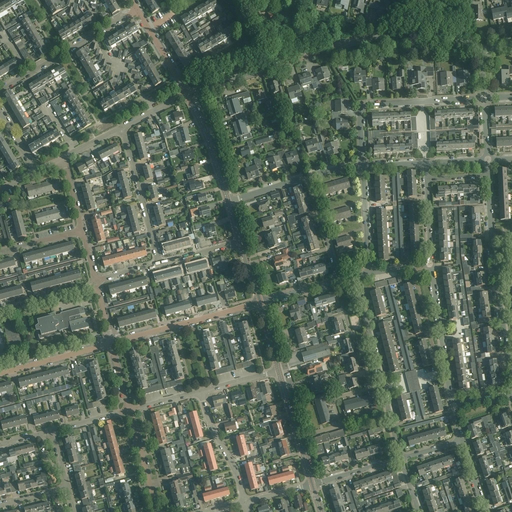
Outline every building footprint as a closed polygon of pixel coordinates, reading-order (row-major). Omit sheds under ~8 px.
[(3,4),(7,11),(12,7),(8,0),(3,4)] [(53,0),(46,4),(50,9),(57,5),(54,0),(53,0)] [(111,0),(106,4),(109,9),(117,4),(114,0),(111,0)] [(150,0),(146,3),(149,8),(157,4),(155,1),(154,0),(150,0)] [(212,10),(218,7),(213,0),(211,0),(208,2),(212,10)] [(346,0),(345,0),(336,0),(336,4),(342,6),(341,9),(347,10),(349,1),(346,0)] [(358,13),(364,14),(366,5),(362,4),(363,0),(354,0),(352,8),(358,10),(358,13)] [(381,23),(383,17),(384,17),(385,17),(386,16),(386,15),(386,14),(385,13),(384,13),(386,4),(385,4),(385,5),(383,4),(383,3),(373,1),(372,2),(369,2),(369,1),(368,8),(377,10),(376,13),(378,14),(377,17),(379,17),(378,22),(381,23)] [(202,5),(207,13),(212,10),(208,2),(202,5)] [(117,4),(109,9),(112,15),(120,10),(117,4)] [(157,4),(149,8),(152,14),(160,9),(157,4)] [(57,5),(50,9),(53,15),(61,10),(57,5)] [(197,9),(201,16),(207,13),(202,5),(197,9)] [(266,10),(272,22),(280,19),(276,10),(276,11),(274,6),(266,10)] [(474,7),(474,16),(473,16),(473,21),(482,21),(482,16),(482,7),(474,7)] [(192,12),(196,19),(198,18),(201,16),(197,9),(192,12)] [(193,21),(196,19),(192,12),(186,15),(191,23),(192,25),(194,24),(193,21)] [(85,17),(90,24),(95,21),(91,13),(85,17)] [(191,23),(186,15),(181,18),(185,26),(191,23)] [(80,20),(84,28),(90,24),(85,17),(80,20)] [(28,19),(22,23),(16,26),(17,28),(22,26),(23,27),(24,26),(25,28),(32,24),(28,19)] [(84,28),(80,20),(74,23),(79,31),(79,32),(80,32),(82,31),(82,30),(82,29),(84,28)] [(69,26),(73,34),(79,31),(74,23),(69,26)] [(128,27),(133,34),(138,31),(134,23),(128,27)] [(32,24),(25,28),(27,31),(22,34),(24,37),(25,36),(35,30),(32,24)] [(63,30),(68,37),(73,34),(69,26),(68,24),(66,26),(67,28),(63,30)] [(56,30),(58,33),(62,41),(68,37),(63,30),(62,27),(56,30)] [(128,27),(123,30),(127,38),(133,34),(128,27)] [(224,30),(229,38),(235,35),(230,27),(224,30)] [(35,30),(25,36),(28,41),(32,40),(38,35),(35,30)] [(117,33),(122,41),(127,38),(123,30),(117,33)] [(229,38),(224,30),(219,34),(224,41),(229,38)] [(169,41),(176,37),(173,31),(165,36),(169,41)] [(117,33),(112,36),(116,44),(122,41),(117,33)] [(224,41),(219,34),(214,37),(218,45),(224,41)] [(30,48),(35,45),(42,41),(38,35),(32,40),(33,42),(28,45),(30,48)] [(106,40),(111,47),(116,44),(112,36),(106,40)] [(169,41),(172,47),(180,42),(176,37),(169,41)] [(208,40),(213,48),(218,45),(214,37),(208,40)] [(14,42),(16,45),(18,48),(23,44),(22,42),(20,39),(14,42)] [(35,45),(37,48),(33,50),(35,53),(38,51),(45,47),(46,46),(43,40),(42,41),(35,45)] [(203,43),(207,51),(213,48),(208,40),(203,43)] [(172,47),(175,52),(183,48),(180,42),(172,47)] [(207,51),(203,43),(197,47),(202,54),(207,51)] [(23,44),(18,48),(21,53),(26,50),(25,47),(23,44)] [(48,52),(45,47),(38,51),(40,54),(37,56),(39,58),(48,52)] [(175,52),(178,58),(186,53),(183,48),(175,52)] [(76,54),(79,60),(87,55),(84,49),(76,54)] [(135,54),(139,59),(146,55),(143,49),(135,54)] [(178,58),(182,63),(189,59),(186,53),(178,58)] [(83,65),(90,60),(87,55),(79,60),(83,65)] [(146,55),(139,59),(142,65),(150,60),(146,55)] [(33,61),(30,56),(24,59),(28,65),(33,61)] [(9,63),(13,70),(19,66),(15,59),(9,63)] [(189,59),(182,63),(185,69),(193,64),(189,59)] [(83,65),(86,70),(94,66),(90,60),(83,65)] [(142,65),(145,70),(153,66),(150,60),(142,65)] [(4,66),(8,73),(13,70),(9,63),(4,66)] [(62,66),(56,69),(61,76),(66,73),(62,66)] [(94,66),(86,70),(89,76),(97,71),(94,66)] [(153,66),(145,70),(148,76),(156,71),(153,66)] [(315,71),(318,77),(314,78),(317,88),(321,87),(319,81),(329,78),(326,67),(315,71)] [(506,68),(506,71),(501,71),(502,84),(509,84),(509,75),(511,75),(511,67),(508,67),(508,68),(506,68)] [(425,69),(425,68),(417,69),(417,73),(415,73),(415,78),(411,79),(412,85),(418,85),(418,89),(425,88),(425,84),(424,84),(423,76),(427,75),(427,77),(433,76),(432,68),(425,69)] [(51,72),(55,79),(56,82),(62,78),(61,76),(56,69),(54,71),(53,70),(52,70),(51,71),(51,72)] [(355,72),(354,72),(355,83),(366,83),(366,87),(369,87),(369,79),(366,79),(365,72),(361,72),(361,69),(360,69),(358,69),(357,69),(356,69),(355,70),(355,72)] [(89,76),(92,81),(100,77),(97,71),(89,76)] [(148,76),(152,81),(159,76),(156,71),(148,76)] [(45,76),(49,83),(55,79),(51,72),(45,76)] [(468,78),(469,78),(469,72),(459,72),(459,77),(456,77),(456,87),(462,86),(462,84),(468,83),(468,78)] [(314,78),(311,79),(309,73),(298,76),(300,83),(302,87),(312,83),(314,89),(317,88),(314,78)] [(452,85),(452,73),(441,73),(441,86),(452,85)] [(40,79),(44,86),(47,84),(49,87),(51,86),(49,83),(45,76),(40,79)] [(159,76),(152,81),(155,87),(163,82),(159,76)] [(100,77),(92,81),(96,87),(103,82),(100,77)] [(401,85),(400,78),(392,79),(393,90),(400,90),(400,85),(401,85)] [(34,82),(38,89),(44,86),(40,79),(34,82)] [(373,79),(369,79),(369,87),(373,87),(373,91),(384,90),(383,80),(373,80),(373,79)] [(283,93),(281,87),(278,88),(276,81),(269,83),(272,94),(278,92),(279,94),(283,93)] [(38,89),(34,82),(28,86),(32,93),(38,89)] [(301,96),(300,91),(303,90),(302,87),(300,83),(297,84),(297,86),(287,89),(291,100),(301,96)] [(132,84),(127,87),(131,95),(137,91),(132,84)] [(131,95),(127,87),(121,90),(126,98),(131,95)] [(121,90),(116,93),(121,101),(126,98),(121,90)] [(3,95),(7,100),(14,96),(10,91),(3,95)] [(74,96),(71,91),(64,95),(66,99),(64,100),(65,102),(68,100),(74,96)] [(265,99),(263,93),(262,93),(261,91),(254,93),(257,101),(265,99)] [(249,92),(248,93),(225,99),(228,110),(239,106),(237,100),(243,98),(244,104),(251,102),(249,92)] [(121,101),(116,93),(111,97),(115,104),(121,101)] [(7,100),(10,106),(17,102),(14,96),(7,100)] [(76,96),(74,96),(68,100),(69,104),(66,105),(68,108),(71,106),(78,102),(77,100),(78,99),(76,96)] [(101,99),(103,101),(99,103),(104,111),(110,108),(105,100),(104,97),(101,99)] [(111,97),(105,100),(110,108),(115,104),(111,97)] [(347,112),(346,101),(335,102),(336,113),(347,112)] [(10,106),(13,112),(20,108),(17,102),(10,106)] [(68,108),(71,114),(74,112),(81,108),(78,102),(71,106),(68,108)] [(239,106),(228,110),(230,117),(241,113),(239,106)] [(13,112),(17,117),(24,113),(20,108),(13,112)] [(84,113),(81,108),(74,112),(76,115),(73,117),(74,119),(77,117),(84,113)] [(466,110),(466,118),(467,121),(469,121),(469,118),(473,117),(473,115),(474,115),(474,112),(473,112),(473,110),(466,110)] [(170,116),(172,122),(176,121),(176,122),(184,120),(182,113),(179,114),(179,112),(173,114),(174,115),(170,116)] [(17,117),(20,123),(27,119),(24,113),(17,117)] [(88,119),(84,113),(77,117),(79,120),(76,123),(77,125),(81,123),(88,119)] [(272,123),(282,120),(280,115),(270,118),(272,123)] [(27,119),(20,123),(23,129),(30,124),(27,119)] [(81,123),(83,126),(78,129),(79,131),(91,124),(88,119),(81,123)] [(347,130),(347,119),(336,120),(336,131),(347,130)] [(234,131),(246,127),(244,120),(232,124),(234,131)] [(240,137),(241,142),(252,138),(251,133),(248,134),(246,127),(234,131),(236,138),(240,137)] [(175,129),(165,134),(166,137),(176,132),(175,129)] [(190,141),(186,129),(179,131),(182,143),(190,141)] [(51,133),(55,140),(61,137),(57,130),(51,133)] [(45,136),(49,143),(55,140),(51,133),(45,136)] [(145,137),(142,138),(141,134),(134,135),(136,142),(151,138),(150,135),(145,137)] [(257,145),(275,139),(273,134),(256,140),(257,145)] [(40,140),(44,147),(49,143),(45,136),(40,140)] [(472,141),(468,141),(468,149),(475,149),(474,141),(476,141),(476,137),(472,137),(472,141)] [(136,142),(138,148),(144,146),(144,144),(147,143),(147,142),(152,141),(151,138),(136,142)] [(316,139),(305,143),(309,153),(319,150),(320,152),(323,151),(321,143),(317,144),(316,139)] [(33,141),(34,143),(38,150),(44,147),(40,140),(37,142),(36,140),(35,140),(33,141)] [(335,142),(325,146),(324,142),(321,143),(323,151),(326,150),(329,156),(339,153),(335,142)] [(34,143),(28,146),(32,153),(38,150),(34,143)] [(7,144),(0,148),(3,154),(10,150),(7,144)] [(110,148),(113,154),(119,151),(116,145),(110,148)] [(252,147),(248,148),(248,147),(243,148),(243,149),(240,150),(242,157),(250,154),(249,152),(253,151),(252,147)] [(117,162),(114,157),(113,154),(110,148),(104,151),(107,157),(110,156),(111,159),(112,159),(114,164),(117,162)] [(194,158),(192,150),(187,152),(186,148),(180,150),(181,153),(182,153),(184,161),(194,158)] [(3,154),(6,159),(13,155),(10,150),(3,154)] [(101,160),(107,157),(104,151),(98,154),(101,160)] [(295,152),(285,155),(284,151),(281,152),(283,160),(286,159),(288,165),(299,162),(295,152)] [(146,152),(139,154),(141,160),(148,159),(146,152)] [(278,157),(268,160),(271,171),(282,167),(279,161),(283,160),(281,152),(277,153),(278,157)] [(6,159),(10,165),(17,161),(13,155),(6,159)] [(85,161),(88,168),(94,165),(91,158),(85,161)] [(20,167),(17,161),(10,165),(12,168),(9,170),(11,172),(20,167)] [(85,161),(83,162),(76,165),(80,173),(88,168),(85,161)] [(145,174),(151,172),(150,166),(143,168),(145,174)] [(197,166),(190,168),(189,169),(190,175),(189,175),(190,178),(193,177),(199,175),(198,170),(198,169),(197,166)] [(259,177),(257,170),(255,166),(245,170),(248,180),(259,177)] [(117,181),(126,179),(125,172),(118,174),(119,178),(117,178),(117,181)] [(151,172),(145,174),(146,180),(153,178),(151,172)] [(340,181),(343,190),(350,188),(347,179),(340,181)] [(49,182),(51,191),(58,189),(56,180),(52,181),(49,182)] [(193,180),(189,181),(186,182),(183,183),(184,187),(189,185),(191,192),(196,191),(195,190),(203,188),(201,181),(197,183),(197,181),(194,182),(193,180)] [(333,183),(336,192),(343,190),(340,181),(333,183)] [(41,184),(44,193),(51,191),(49,182),(41,184)] [(336,192),(333,183),(326,185),(329,194),(336,192)] [(36,195),(34,186),(32,186),(31,184),(24,186),(25,191),(27,190),(29,197),(36,195)] [(34,186),(36,195),(44,193),(41,184),(34,186)] [(82,186),(83,192),(90,191),(88,184),(82,186)] [(121,193),(130,191),(128,185),(121,186),(122,190),(120,191),(121,193)] [(329,194),(326,185),(319,187),(322,196),(329,194)] [(158,189),(156,189),(155,186),(148,188),(150,194),(159,192),(158,189)] [(294,196),(302,194),(301,191),(302,190),(301,187),(292,190),(293,192),(294,196)] [(438,188),(438,194),(436,194),(436,198),(445,197),(445,195),(444,187),(438,188)] [(121,196),(123,195),(124,199),(131,197),(130,191),(121,193),(121,196)] [(268,200),(265,201),(260,202),(260,203),(257,204),(259,211),(267,209),(266,206),(271,205),(269,200),(272,199),(272,200),(277,198),(278,201),(281,200),(278,191),(270,194),(271,195),(267,196),(268,200)] [(159,192),(150,194),(152,200),(158,199),(158,196),(160,195),(159,194),(159,192)] [(207,201),(205,194),(198,196),(198,197),(194,198),(195,201),(199,200),(200,203),(207,201)] [(288,203),(288,205),(304,200),(304,197),(303,197),(302,194),(294,196),(295,200),(288,203)] [(305,203),(304,200),(288,205),(289,207),(296,205),(298,209),(306,206),(305,203)] [(93,203),(87,205),(88,211),(95,209),(93,203)] [(155,214),(162,212),(164,212),(170,211),(169,208),(164,209),(161,209),(160,206),(154,208),(155,214)] [(308,206),(306,206),(298,209),(299,213),(298,213),(299,216),(309,213),(308,210),(309,210),(308,206)] [(56,210),(59,218),(59,220),(63,219),(62,217),(66,216),(63,207),(60,208),(60,209),(56,210)] [(127,215),(135,213),(134,207),(127,209),(128,212),(126,212),(126,213),(127,215)] [(194,218),(193,212),(198,211),(197,207),(188,210),(189,217),(190,219),(194,218)] [(341,209),(344,219),(351,217),(348,207),(341,209)] [(454,210),(454,217),(457,217),(457,207),(441,208),(442,211),(445,211),(452,210),(454,210)] [(198,210),(200,216),(210,214),(209,208),(201,210),(198,210)] [(334,211),(337,221),(344,219),(341,209),(334,211)] [(49,212),(52,220),(59,218),(56,210),(49,212)] [(13,219),(21,217),(20,211),(12,213),(13,219)] [(337,221),(334,211),(327,213),(330,223),(337,221)] [(42,213),(45,222),(52,220),(49,212),(42,213)] [(45,222),(42,213),(35,215),(37,224),(45,222)] [(103,219),(100,220),(99,216),(91,219),(93,225),(106,221),(105,219),(104,219),(103,219)] [(21,217),(13,219),(15,226),(23,223),(21,217)] [(273,225),(271,217),(262,220),(264,228),(273,225)] [(302,223),(303,227),(311,224),(310,221),(311,221),(310,218),(301,220),(296,222),(295,220),(289,221),(290,225),(302,223)] [(137,219),(131,221),(131,224),(129,225),(130,228),(139,226),(137,219)] [(164,219),(157,220),(159,227),(165,225),(164,219)] [(106,221),(93,225),(94,231),(102,229),(101,226),(107,224),(106,221)] [(23,223),(15,226),(17,232),(25,229),(23,223)] [(293,236),(293,237),(314,231),(313,228),(312,228),(311,224),(303,227),(304,230),(297,233),(292,234),(293,236)] [(215,232),(213,225),(205,227),(208,238),(212,237),(211,233),(215,232)] [(141,232),(139,226),(130,228),(131,230),(131,231),(133,231),(135,236),(140,235),(139,232),(141,232)] [(267,240),(268,242),(277,240),(275,236),(279,235),(279,233),(280,232),(279,227),(271,229),(272,234),(266,236),(265,236),(265,237),(265,240),(266,240),(267,240)] [(25,229),(17,232),(18,238),(26,236),(25,229)] [(105,232),(103,232),(102,229),(94,231),(96,237),(109,233),(109,231),(105,232)] [(306,236),(307,239),(315,237),(314,233),(314,231),(293,237),(293,238),(298,237),(306,236)] [(109,233),(96,237),(98,243),(106,241),(105,238),(107,238),(107,237),(110,236),(109,233)] [(166,242),(167,245),(164,246),(166,253),(172,251),(168,235),(166,236),(167,242),(166,242)] [(168,235),(172,251),(178,249),(176,242),(173,243),(172,240),(170,235),(168,235)] [(342,238),(345,248),(352,246),(350,236),(342,238)] [(302,248),(317,243),(317,240),(316,241),(315,237),(307,239),(308,243),(301,245),(302,248)] [(345,248),(342,238),(335,240),(337,245),(334,246),(336,251),(345,248)] [(473,238),(472,238),(460,239),(460,242),(468,242),(468,245),(473,244),(473,248),(481,248),(481,241),(473,241),(473,238)] [(189,239),(183,241),(184,248),(191,246),(189,241),(189,239)] [(278,244),(277,240),(268,242),(269,245),(268,245),(268,246),(268,249),(269,249),(270,249),(277,247),(278,250),(286,247),(285,244),(282,245),(281,243),(278,244)] [(180,241),(176,242),(178,249),(184,248),(183,241),(180,241)] [(65,244),(67,252),(74,250),(72,242),(65,244)] [(318,246),(317,243),(302,248),(302,250),(306,249),(307,252),(308,253),(319,250),(319,249),(318,246)] [(59,246),(61,254),(67,252),(65,244),(59,246)] [(53,247),(55,255),(61,254),(59,246),(53,247)] [(142,249),(139,249),(141,257),(147,256),(144,246),(142,247),(142,249)] [(47,249),(49,257),(55,255),(53,247),(47,249)] [(132,249),(133,251),(135,259),(141,257),(139,249),(135,250),(135,248),(132,249)] [(287,249),(282,251),(284,255),(276,257),(276,259),(273,260),(275,267),(283,265),(282,260),(290,257),(292,257),(290,251),(289,248),(287,249)] [(41,251),(43,259),(49,257),(47,249),(41,251)] [(35,252),(37,260),(43,259),(41,251),(35,252)] [(129,261),(135,259),(133,251),(127,253),(129,261)] [(29,254),(31,262),(37,260),(35,252),(29,254)] [(123,262),(120,252),(117,253),(118,255),(114,256),(117,264),(123,262)] [(123,252),(120,252),(123,262),(129,261),(127,253),(123,254),(123,252)] [(31,262),(29,254),(23,255),(25,263),(31,262)] [(110,265),(108,255),(105,256),(106,258),(102,259),(104,267),(110,265)] [(111,255),(108,255),(110,265),(117,264),(114,256),(111,257),(111,255)] [(227,269),(226,266),(224,257),(210,260),(212,266),(219,264),(221,271),(227,269)] [(7,260),(9,268),(15,266),(13,258),(7,260)] [(1,261),(3,269),(9,268),(7,260),(1,261)] [(208,271),(207,268),(208,268),(206,261),(199,263),(201,270),(202,273),(205,272),(205,271),(208,271)] [(317,266),(320,274),(326,272),(324,264),(317,266)] [(195,271),(193,265),(187,266),(189,273),(195,271)] [(307,269),(305,269),(307,277),(310,276),(310,277),(313,277),(313,275),(311,268),(310,265),(307,265),(307,266),(307,269)] [(301,279),(304,278),(304,279),(307,278),(307,277),(305,269),(302,270),(301,268),(298,269),(297,266),(294,267),(297,279),(300,278),(301,279)] [(313,275),(320,274),(317,266),(311,268),(313,275)] [(454,275),(459,274),(459,272),(450,273),(450,270),(452,270),(451,266),(446,267),(447,269),(442,270),(443,276),(453,275),(454,275)] [(180,268),(174,270),(176,277),(182,275),(180,268)] [(79,271),(75,272),(75,270),(73,271),(73,272),(75,280),(81,279),(79,271)] [(285,272),(285,274),(277,276),(279,284),(288,282),(286,277),(294,275),(293,270),(285,272)] [(75,280),(73,272),(67,274),(69,282),(75,280)] [(161,284),(164,283),(161,273),(155,275),(157,282),(160,281),(161,284)] [(69,282),(67,274),(61,276),(63,284),(69,282)] [(63,284),(61,276),(55,277),(57,285),(63,284)] [(55,277),(49,279),(51,287),(57,285),(55,277)] [(139,279),(141,287),(147,285),(145,277),(139,279)] [(45,289),(51,287),(49,279),(43,280),(45,289)] [(141,287),(139,279),(133,281),(135,289),(141,287)] [(43,280),(36,282),(39,290),(45,289),(43,280)] [(135,289),(133,281),(127,282),(129,290),(135,289)] [(32,292),(39,290),(36,282),(30,284),(32,292)] [(129,290),(127,282),(121,284),(123,292),(129,290)] [(115,286),(117,294),(123,292),(121,284),(115,286)] [(405,292),(412,290),(411,284),(403,286),(401,286),(401,289),(404,288),(405,292)] [(222,286),(223,289),(224,289),(225,293),(226,299),(227,299),(227,301),(232,300),(232,298),(236,297),(234,290),(233,287),(226,289),(225,285),(222,286)] [(14,288),(17,296),(23,294),(21,286),(14,288)] [(117,294),(115,286),(109,287),(111,295),(117,294)] [(8,290),(11,298),(17,296),(14,288),(8,290)] [(2,291),(4,299),(11,298),(8,290),(2,291)] [(372,298),(380,296),(379,290),(371,292),(372,298)] [(209,297),(210,304),(217,302),(215,295),(209,297)] [(333,295),(326,297),(328,304),(335,303),(333,295)] [(380,296),(372,298),(374,304),(382,302),(380,296)] [(326,297),(320,298),(322,306),(328,304),(326,297)] [(322,306),(320,298),(314,300),(316,307),(319,307),(321,310),(323,310),(322,306)] [(198,307),(204,305),(202,299),(196,300),(198,307)] [(182,301),(185,311),(191,309),(189,302),(186,303),(185,300),(182,301)] [(382,302),(374,304),(375,310),(383,308),(382,302)] [(167,305),(167,308),(164,309),(166,315),(172,314),(170,304),(167,305)] [(170,304),(172,314),(178,312),(177,306),(173,307),(172,304),(170,304)] [(291,318),(293,317),(295,322),(301,320),(300,315),(299,315),(298,310),(296,305),(291,306),(292,311),(289,312),(291,318)] [(60,313),(60,314),(65,329),(71,328),(72,333),(89,328),(86,318),(81,320),(80,315),(85,313),(83,307),(60,313)] [(383,308),(375,310),(377,317),(385,315),(383,308)] [(148,312),(150,320),(156,318),(154,310),(148,312)] [(481,315),(482,318),(479,319),(479,323),(488,321),(488,318),(490,317),(490,311),(481,313),(478,313),(478,315),(481,315)] [(144,321),(150,320),(148,312),(142,313),(144,321)] [(458,312),(448,313),(449,320),(459,319),(458,312)] [(65,329),(60,314),(55,315),(54,313),(34,318),(36,327),(35,327),(36,331),(36,332),(37,337),(38,337),(39,339),(60,334),(59,331),(62,330),(61,330),(65,329)] [(136,315),(138,323),(144,321),(142,313),(136,315)] [(129,316),(132,325),(138,323),(136,315),(129,316)] [(123,318),(125,326),(132,325),(129,316),(123,318)] [(125,326),(123,318),(117,320),(119,328),(125,326)] [(379,324),(380,331),(389,329),(387,323),(391,322),(390,318),(383,320),(384,323),(379,324)] [(333,328),(342,326),(341,323),(341,322),(341,319),(331,322),(328,323),(329,325),(331,324),(332,325),(332,324),(333,328)] [(21,344),(19,336),(15,321),(3,324),(7,339),(8,339),(10,347),(21,344)] [(316,327),(314,321),(312,322),(307,324),(308,328),(305,329),(295,331),(296,334),(297,338),(306,336),(305,331),(314,329),(314,327),(316,327)] [(238,331),(240,331),(248,329),(247,322),(238,325),(240,329),(238,329),(238,331)] [(343,330),(342,326),(333,328),(331,329),(332,335),(333,336),(335,335),(344,333),(343,330)] [(422,327),(414,329),(416,335),(423,333),(422,327)] [(181,333),(184,339),(191,335),(188,329),(181,333)] [(202,334),(204,341),(211,339),(214,338),(212,332),(209,332),(209,329),(203,331),(204,334),(202,334)] [(242,337),(250,335),(248,329),(240,331),(242,337)] [(389,329),(380,331),(382,337),(390,335),(389,329)] [(250,335),(242,337),(239,338),(240,342),(241,344),(243,343),(251,341),(250,335)] [(382,337),(383,343),(392,341),(390,335),(382,337)] [(306,336),(297,338),(298,342),(299,345),(311,341),(310,339),(307,339),(306,336)] [(204,341),(205,347),(213,345),(211,339),(204,341)] [(341,346),(342,349),(354,346),(353,343),(351,343),(350,340),(338,342),(339,347),(341,346)] [(241,348),(242,350),(253,347),(251,341),(243,343),(244,347),(241,348)] [(383,343),(385,349),(393,347),(392,341),(383,343)] [(419,349),(427,347),(425,341),(418,343),(419,349)] [(163,348),(168,347),(168,350),(176,348),(174,342),(163,345),(163,348)] [(307,353),(328,346),(326,343),(319,345),(314,347),(306,349),(307,353)] [(205,347),(207,353),(214,351),(213,345),(205,347)] [(328,346),(307,353),(302,354),(304,363),(330,355),(328,346)] [(340,356),(341,359),(349,357),(348,354),(353,353),(352,349),(354,348),(354,346),(342,349),(342,351),(345,351),(346,354),(340,356)] [(245,349),(247,355),(255,353),(253,347),(242,350),(245,349)] [(385,349),(386,355),(395,353),(393,347),(385,349)] [(177,354),(176,348),(168,350),(169,350),(166,351),(166,354),(169,353),(170,356),(177,354)] [(139,358),(137,351),(129,353),(131,360),(139,358)] [(218,353),(215,354),(214,351),(207,353),(209,359),(216,357),(219,356),(218,353)] [(248,362),(249,361),(252,361),(256,359),(255,353),(247,355),(248,362)] [(386,355),(388,361),(396,359),(395,353),(386,355)] [(177,354),(170,356),(167,357),(168,360),(170,360),(170,363),(172,362),(179,360),(177,354)] [(209,359),(210,365),(218,363),(221,362),(219,356),(216,357),(209,359)] [(139,358),(131,360),(133,366),(141,364),(144,363),(142,357),(139,358)] [(345,365),(346,368),(358,364),(358,362),(355,362),(355,359),(350,360),(349,357),(341,359),(342,362),(347,360),(348,364),(345,365)] [(388,361),(389,367),(398,365),(396,359),(388,361)] [(430,359),(422,361),(424,367),(431,365),(430,359)] [(75,370),(76,374),(80,373),(86,371),(98,368),(97,362),(93,363),(89,364),(89,367),(85,369),(85,368),(83,368),(83,366),(78,368),(77,365),(74,366),(75,370)] [(219,369),(218,363),(210,365),(212,371),(215,370),(218,370),(219,369)] [(314,364),(310,365),(310,367),(306,369),(308,375),(316,373),(323,371),(320,363),(314,365),(314,364)] [(133,366),(134,372),(142,370),(146,369),(145,366),(143,366),(141,366),(141,364),(133,366)] [(359,368),(358,364),(346,368),(347,370),(349,370),(350,374),(358,372),(357,368),(359,368)] [(389,367),(392,377),(399,375),(399,374),(402,374),(401,371),(399,371),(398,365),(389,367)] [(61,369),(63,376),(64,379),(64,380),(66,379),(65,376),(69,375),(67,367),(61,369)] [(100,374),(98,368),(86,371),(87,374),(91,374),(92,376),(100,374)] [(63,376),(61,369),(55,370),(57,378),(63,376)] [(51,380),(57,378),(55,370),(49,372),(51,380)] [(136,378),(144,376),(142,370),(134,372),(136,378)] [(49,372),(43,374),(45,381),(51,380),(49,372)] [(182,372),(175,374),(172,375),(172,379),(174,378),(174,381),(175,381),(178,380),(181,380),(184,379),(182,372)] [(320,379),(327,377),(326,373),(318,375),(319,378),(310,381),(313,392),(321,390),(319,382),(321,382),(320,379)] [(39,383),(45,381),(43,374),(37,375),(39,383)] [(90,383),(93,382),(101,380),(100,374),(92,376),(93,380),(89,381),(90,383)] [(37,375),(31,377),(33,384),(39,383),(37,375)] [(136,378),(138,384),(146,382),(144,376),(136,378)] [(27,386),(33,384),(31,377),(25,378),(27,386)] [(357,379),(350,380),(349,377),(346,378),(339,379),(341,386),(348,384),(349,389),(359,386),(357,379)] [(27,386),(25,378),(18,380),(20,388),(27,386)] [(494,388),(494,386),(500,385),(499,379),(491,380),(488,380),(489,388),(494,388)] [(93,382),(94,386),(89,388),(89,390),(95,389),(103,386),(101,380),(93,382)] [(139,390),(144,389),(147,389),(147,388),(146,385),(151,384),(150,381),(146,382),(138,384),(139,390)] [(13,393),(13,390),(11,382),(4,384),(6,391),(7,394),(13,393)] [(268,383),(261,385),(264,394),(261,395),(262,400),(262,401),(266,400),(265,397),(268,396),(267,395),(272,394),(271,390),(270,390),(268,383)] [(467,389),(466,383),(458,384),(459,390),(463,390),(463,393),(469,392),(469,389),(467,389)] [(95,389),(97,395),(105,393),(103,386),(95,389)] [(431,394),(438,393),(437,386),(429,388),(431,394)] [(257,402),(262,400),(261,395),(261,394),(256,395),(254,387),(247,389),(250,401),(257,399),(257,402)] [(233,401),(238,400),(240,406),(247,404),(245,399),(242,400),(240,391),(234,393),(231,393),(233,401)] [(97,395),(98,401),(101,400),(104,399),(106,399),(105,393),(97,395)] [(398,403),(406,401),(404,394),(397,396),(398,403)] [(316,404),(325,402),(323,395),(314,398),(316,404)] [(364,397),(366,406),(373,404),(370,395),(364,397)] [(221,404),(226,402),(225,396),(219,397),(213,398),(215,407),(221,406),(221,404)] [(357,399),(359,407),(366,406),(364,397),(357,399)] [(350,400),(352,409),(359,407),(357,399),(350,400)] [(35,400),(26,402),(28,410),(32,409),(31,405),(36,404),(35,400)] [(352,409),(350,400),(343,402),(346,411),(352,409)] [(325,402),(316,404),(318,411),(326,408),(325,402)] [(441,405),(434,407),(435,413),(443,411),(441,405)] [(71,408),(73,415),(80,414),(78,406),(71,408)] [(266,415),(270,414),(271,417),(277,415),(275,410),(276,409),(275,406),(268,408),(267,406),(261,408),(262,413),(265,412),(266,415)] [(73,415),(71,408),(65,409),(67,417),(73,415)] [(320,417),(328,415),(326,408),(318,411),(320,417)] [(52,413),(54,420),(60,419),(58,411),(52,413)] [(184,422),(198,419),(196,412),(189,414),(190,417),(183,419),(184,420),(183,420),(183,422),(184,422)] [(46,415),(48,422),(54,420),(52,413),(46,415)] [(165,415),(160,417),(159,413),(151,415),(153,421),(166,418),(165,415)] [(409,413),(401,415),(403,421),(410,419),(409,413)] [(498,423),(508,420),(506,414),(500,416),(501,419),(497,420),(498,423)] [(40,416),(42,424),(48,422),(46,415),(40,416)] [(328,415),(320,417),(322,424),(330,421),(328,415)] [(26,416),(19,418),(21,425),(27,423),(26,416)] [(42,424),(40,416),(33,418),(35,425),(42,424)] [(153,421),(154,427),(162,425),(161,422),(163,421),(166,420),(166,418),(153,421)] [(508,420),(498,423),(499,425),(500,425),(501,428),(510,425),(508,420)] [(9,428),(7,421),(1,422),(3,430),(9,428)] [(237,430),(234,422),(224,424),(226,432),(233,430),(233,431),(237,430)] [(274,431),(282,429),(280,423),(273,425),(273,422),(268,424),(267,424),(266,423),(261,425),(262,428),(268,426),(269,427),(270,432),(274,431)] [(104,427),(105,431),(100,432),(100,435),(103,434),(106,433),(113,431),(112,425),(104,427)] [(162,425),(154,427),(156,433),(164,431),(162,425)] [(187,431),(188,435),(201,431),(199,425),(193,427),(193,429),(187,431)] [(468,430),(469,433),(479,429),(479,427),(475,428),(474,425),(467,427),(467,428),(466,428),(467,430),(468,430)] [(437,430),(440,437),(446,436),(443,428),(437,430)] [(282,429),(274,431),(276,438),(284,435),(282,429)] [(479,429),(469,433),(471,439),(478,437),(477,433),(480,432),(479,429)] [(343,430),(329,434),(329,433),(322,435),(322,436),(313,439),(315,445),(345,436),(343,430)] [(431,432),(434,439),(440,437),(437,430),(431,432)] [(106,433),(107,439),(115,437),(113,431),(106,433)] [(156,433),(158,439),(165,437),(164,431),(156,433)] [(189,437),(195,435),(196,439),(203,437),(201,431),(188,435),(189,437)] [(238,444),(245,443),(244,439),(247,439),(246,436),(249,436),(248,435),(247,432),(240,433),(241,436),(240,437),(236,438),(238,444)] [(425,433),(428,441),(434,439),(431,432),(425,433)] [(419,435),(422,443),(428,441),(425,433),(419,435)] [(419,435),(413,437),(416,444),(422,443),(419,435)] [(65,442),(66,446),(73,444),(71,437),(64,439),(65,440),(64,440),(64,443),(65,442)] [(107,439),(108,443),(103,444),(103,447),(117,443),(115,437),(107,439)] [(165,437),(158,439),(159,445),(167,443),(165,437)] [(416,444),(413,437),(407,439),(410,446),(416,444)] [(272,449),(273,451),(281,449),(287,447),(285,441),(277,443),(278,447),(272,449)] [(484,443),(481,444),(480,441),(473,443),(475,449),(485,446),(484,443)] [(272,446),(271,442),(265,444),(259,446),(262,455),(266,454),(264,448),(272,446)] [(369,443),(370,448),(367,449),(369,456),(375,454),(373,447),(371,442),(369,443)] [(373,447),(375,454),(381,452),(380,449),(384,448),(382,442),(378,443),(379,445),(373,447)] [(110,448),(111,451),(118,449),(117,443),(103,447),(104,450),(110,448)] [(29,453),(35,451),(36,455),(40,453),(38,448),(34,449),(33,444),(27,446),(29,453)] [(198,452),(199,454),(212,451),(210,445),(204,446),(205,449),(198,452)] [(369,456),(367,449),(366,445),(363,446),(364,449),(361,450),(363,458),(364,459),(366,458),(367,457),(369,456)] [(363,458),(361,450),(359,446),(357,447),(358,451),(354,452),(357,460),(357,459),(357,460),(358,460),(360,460),(361,459),(360,458),(363,458)] [(485,446),(475,449),(477,455),(484,453),(483,450),(486,449),(485,446)] [(254,450),(253,447),(239,450),(241,457),(248,455),(247,452),(249,451),(254,450)] [(288,450),(287,447),(281,449),(273,451),(273,452),(274,455),(280,453),(281,457),(289,455),(289,454),(291,454),(289,450),(288,450)] [(346,451),(344,452),(342,448),(338,449),(340,453),(342,461),(348,459),(346,451)] [(11,457),(8,458),(7,458),(7,461),(11,459),(11,458),(17,456),(15,449),(9,451),(11,457)] [(68,454),(69,458),(76,456),(80,455),(79,452),(78,449),(75,450),(67,452),(68,452),(67,452),(68,455),(68,454)] [(111,451),(112,455),(106,456),(107,459),(120,455),(118,449),(111,451)] [(162,457),(170,455),(169,449),(160,451),(162,457)] [(342,461),(340,453),(334,455),(336,462),(342,461)] [(113,460),(114,463),(122,461),(120,455),(107,459),(107,462),(113,460)] [(170,455),(162,457),(164,464),(172,461),(170,455)] [(336,462),(334,455),(328,457),(330,464),(336,462)] [(452,455),(446,458),(449,466),(455,464),(456,466),(460,465),(459,461),(458,462),(457,457),(453,458),(452,455)] [(76,456),(69,458),(69,461),(70,460),(71,464),(72,463),(73,466),(79,465),(78,462),(76,456)] [(207,466),(209,465),(215,463),(214,457),(207,459),(206,459),(207,462),(201,464),(202,467),(207,466)] [(330,464),(328,457),(322,458),(324,466),(330,464)] [(446,458),(441,459),(443,468),(444,471),(448,470),(447,467),(449,466),(446,458)] [(481,466),(491,463),(490,460),(487,461),(485,458),(479,460),(481,466)] [(437,470),(443,468),(441,459),(435,462),(437,470)] [(109,468),(110,471),(123,467),(122,461),(114,463),(115,467),(109,468)] [(172,461),(164,464),(165,470),(174,467),(177,467),(176,464),(173,465),(172,461)] [(429,464),(431,472),(437,470),(435,462),(429,464)] [(491,463),(481,466),(483,472),(489,470),(489,467),(493,465),(492,462),(491,463)] [(215,463),(209,465),(211,471),(217,470),(215,463)] [(185,464),(185,465),(181,466),(183,474),(190,472),(188,464),(185,464)] [(423,466),(425,474),(431,472),(429,464),(423,466)] [(425,474),(423,466),(417,468),(419,476),(422,475),(425,481),(428,480),(425,474)] [(111,474),(116,472),(117,475),(125,473),(123,467),(110,471),(111,474)] [(174,467),(165,470),(167,476),(175,474),(174,467)] [(280,475),(282,482),(288,480),(286,474),(284,467),(282,468),(284,474),(280,475)] [(246,471),(248,478),(255,476),(254,473),(261,471),(260,468),(246,471)] [(272,470),(276,484),(282,482),(280,475),(277,476),(275,469),(272,470)] [(269,471),(271,478),(268,479),(269,485),(276,484),(272,470),(269,471)] [(489,470),(483,472),(485,478),(492,476),(489,470)] [(81,471),(75,472),(76,476),(75,476),(76,478),(77,481),(84,479),(83,473),(82,473),(81,471)] [(290,473),(286,474),(288,480),(294,479),(292,472),(290,473)] [(379,475),(377,476),(379,483),(385,481),(383,474),(382,472),(378,474),(379,475)] [(385,481),(388,480),(388,483),(392,481),(392,480),(391,477),(390,474),(389,472),(383,474),(385,481)] [(42,476),(35,477),(38,487),(44,485),(43,481),(47,481),(45,473),(41,474),(42,476)] [(371,489),(370,486),(373,485),(371,478),(371,476),(367,478),(367,479),(365,480),(368,487),(368,490),(371,489)] [(377,476),(371,478),(373,485),(379,483),(377,476)] [(32,488),(38,487),(35,477),(29,479),(32,488)] [(456,486),(464,484),(462,478),(451,481),(452,484),(455,483),(456,486)] [(29,479),(23,480),(26,490),(32,488),(29,479)] [(486,482),(488,488),(495,485),(493,479),(486,482)] [(14,486),(15,485),(18,485),(20,491),(26,490),(23,480),(17,482),(18,483),(14,484),(14,486)] [(179,480),(178,480),(176,481),(176,482),(169,484),(171,491),(181,488),(180,484),(181,484),(180,482),(180,481),(179,481),(179,480)] [(365,480),(359,482),(362,489),(363,492),(365,491),(364,488),(368,487),(365,480)] [(258,489),(256,482),(250,484),(251,490),(258,489)] [(356,491),(362,489),(359,482),(353,484),(356,491)] [(13,486),(14,486),(14,484),(10,484),(9,483),(3,485),(4,488),(6,495),(12,493),(10,487),(13,486)] [(223,483),(220,483),(223,497),(229,495),(227,488),(224,489),(223,483)] [(87,485),(79,487),(79,488),(78,488),(79,491),(80,490),(80,493),(87,491),(94,489),(94,487),(91,488),(91,484),(87,485)] [(121,489),(122,493),(130,491),(128,484),(121,486),(120,484),(117,484),(119,490),(121,489)] [(456,493),(466,490),(464,484),(456,486),(455,487),(456,491),(454,492),(454,494),(456,493)] [(204,487),(206,494),(202,495),(204,502),(211,500),(207,487),(207,485),(204,486),(204,487)] [(490,494),(497,491),(495,485),(488,488),(490,494)] [(215,491),(212,492),(210,486),(207,487),(211,500),(217,498),(215,491)] [(181,488),(171,491),(172,497),(183,494),(181,488)] [(331,497),(340,495),(343,494),(341,489),(338,490),(338,488),(329,491),(331,497)] [(422,491),(425,497),(432,495),(436,493),(435,491),(431,492),(430,489),(428,489),(422,491)] [(458,499),(468,496),(466,490),(456,493),(458,499)] [(83,503),(89,501),(88,498),(89,497),(87,491),(80,493),(81,494),(80,494),(80,497),(81,496),(83,503)] [(121,499),(124,499),(131,497),(130,491),(122,493),(120,494),(121,499)] [(490,494),(492,500),(499,497),(497,491),(490,494)] [(174,503),(184,500),(183,494),(172,497),(174,503)] [(331,497),(333,503),(341,501),(340,495),(331,497)] [(426,503),(435,500),(437,499),(437,497),(433,498),(432,495),(425,497),(426,503)] [(308,511),(306,504),(302,505),(300,496),(293,498),(296,509),(302,508),(303,511),(308,511)] [(460,505),(462,504),(470,502),(468,496),(458,499),(460,505)] [(499,497),(492,500),(494,506),(501,503),(499,497)] [(174,503),(175,506),(174,506),(174,509),(175,509),(176,509),(185,507),(185,503),(186,503),(185,500),(184,500),(174,503)] [(288,511),(286,504),(285,504),(284,500),(277,502),(279,511),(282,510),(282,511),(288,511)] [(399,500),(392,502),(395,510),(401,507),(399,500)] [(429,509),(436,507),(438,506),(437,505),(438,505),(438,504),(437,504),(435,500),(426,503),(429,509)] [(333,503),(335,509),(343,507),(341,501),(333,503)] [(46,503),(43,504),(44,511),(48,511),(51,511),(55,511),(54,506),(50,507),(49,502),(48,503),(48,502),(45,503),(46,503)] [(386,502),(383,503),(384,505),(381,506),(382,511),(387,511),(389,511),(386,504),(386,502)] [(389,511),(395,510),(392,502),(386,504),(389,511)] [(462,504),(464,510),(472,508),(470,502),(462,504)] [(126,505),(123,506),(125,511),(127,511),(135,509),(133,503),(126,505)]
